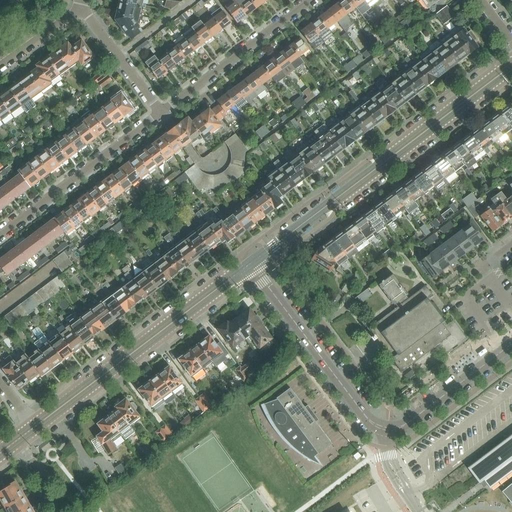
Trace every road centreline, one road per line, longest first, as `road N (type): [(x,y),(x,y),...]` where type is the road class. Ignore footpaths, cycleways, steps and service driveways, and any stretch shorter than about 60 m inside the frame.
road 1 (tertiary): [(250,263),(379,428),(401,426),(511,344)]
road 2 (tertiary): [(250,263),(511,66)]
road 3 (tertiary): [(33,427),(250,263)]
road 4 (residential): [(0,235),(161,113)]
road 5 (residential): [(161,113),(311,0)]
road 6 (primary): [(126,511),(0,385)]
road 7 (residential): [(161,113),(79,9)]
road 8 (primary): [(0,421),(91,511)]
